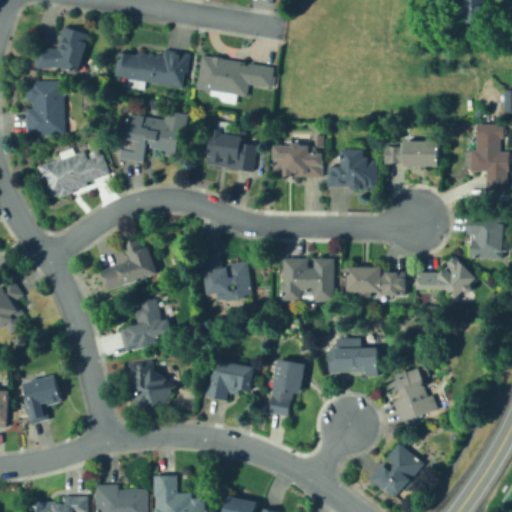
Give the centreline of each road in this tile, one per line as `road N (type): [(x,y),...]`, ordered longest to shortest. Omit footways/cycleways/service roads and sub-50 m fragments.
road 1 (residential): [(8,0),(0,27),(2,191),(77,313),(107,437)]
road 2 (residential): [(48,259),(116,209),(167,197),(260,226),(378,228),(420,218)]
road 3 (residential): [(357,511),(264,450),(204,433),(136,432),(0,462)]
road 4 (residential): [(133,0),(280,23)]
